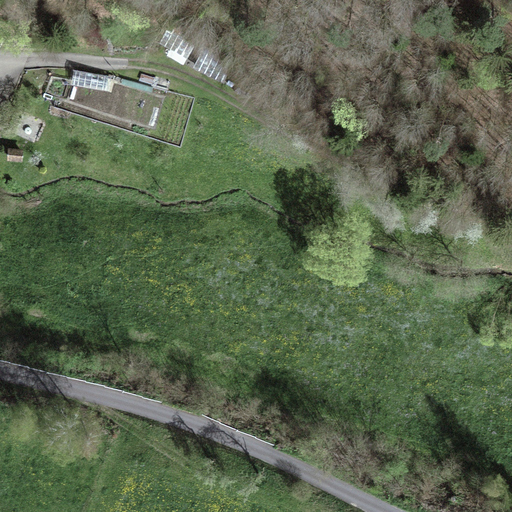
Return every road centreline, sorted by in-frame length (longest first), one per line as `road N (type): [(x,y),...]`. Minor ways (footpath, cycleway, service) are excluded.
road 1 (track): [(0,55),(176,71),(365,176),(511,215)]
road 2 (unclassified): [(0,369),(199,425),(389,511)]
